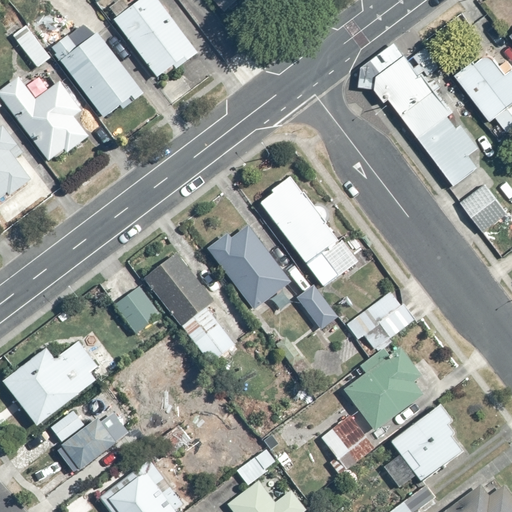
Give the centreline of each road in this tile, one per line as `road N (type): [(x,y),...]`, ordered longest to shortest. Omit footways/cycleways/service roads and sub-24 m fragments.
road 1 (residential): [(0,304),(299,77)]
road 2 (residential): [(511,363),(299,77)]
road 3 (residential): [(299,77),(401,0)]
